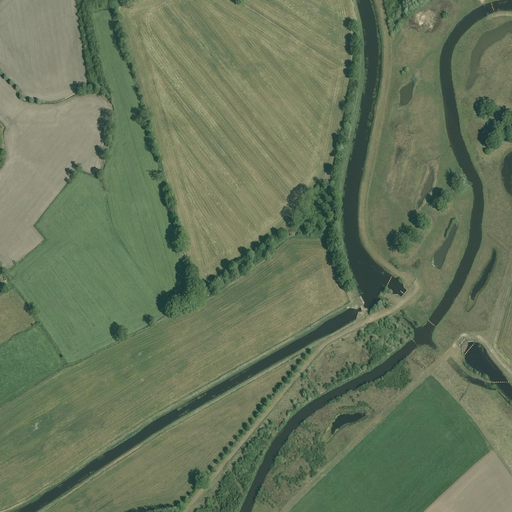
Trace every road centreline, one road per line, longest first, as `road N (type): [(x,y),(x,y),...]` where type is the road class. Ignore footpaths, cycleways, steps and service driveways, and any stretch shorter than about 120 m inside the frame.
road 1 (track): [(286,511),(468,332),(511,372)]
road 2 (track): [(181,511),(316,350),(369,319)]
road 3 (track): [(369,319),(415,290),(367,245),(361,218),(381,105)]
